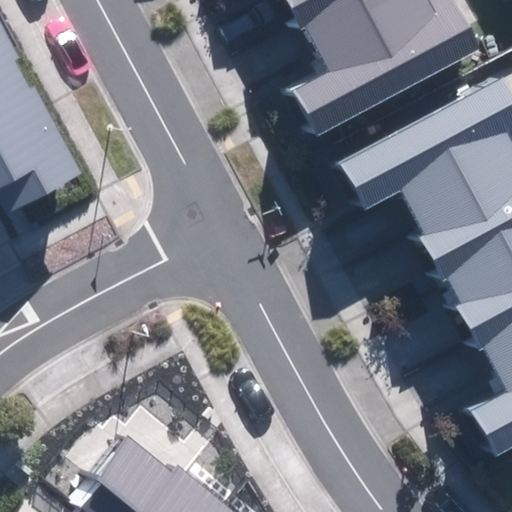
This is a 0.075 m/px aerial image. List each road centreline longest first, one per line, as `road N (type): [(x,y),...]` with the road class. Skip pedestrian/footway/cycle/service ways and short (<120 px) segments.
road 1 (residential): [(388,511),(356,477),(216,227)]
road 2 (residential): [(216,227),(99,0)]
road 3 (residential): [(0,349),(45,312),(216,227)]
